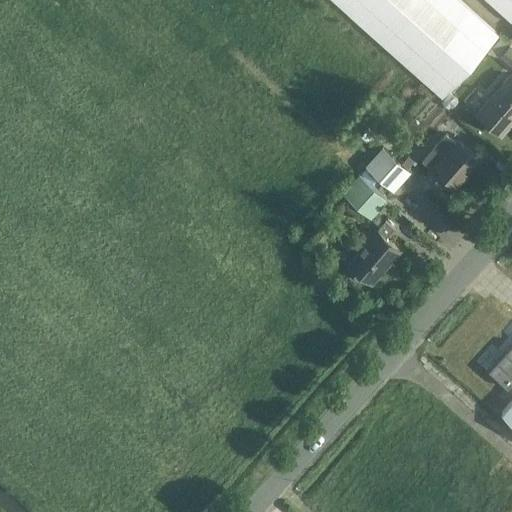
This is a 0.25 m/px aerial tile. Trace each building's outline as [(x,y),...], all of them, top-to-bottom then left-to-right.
[(461,0),(332,0),(442,98),(499,34),(461,0)] [(511,0),(487,0),(511,21),(511,19),(511,0)] [(511,61),(511,43),(502,53),(511,61)] [(502,132),(511,121),(511,73),(478,111),(502,132)] [(437,131),(447,120),(435,109),(425,121),(437,131)] [(457,185),(480,159),(458,140),(456,141),(446,132),(422,159),(434,169),(436,166),(457,185)] [(366,164),(394,190),(411,171),(383,146),(366,164)] [(371,219),(388,200),(359,174),(342,193),(371,219)] [(375,279),(402,248),(389,236),(397,227),(387,218),(351,259),(375,279)] [(507,387),(511,381),(511,344),(489,370),(507,387)] [(511,399),(501,411),(511,420),(511,399)]
